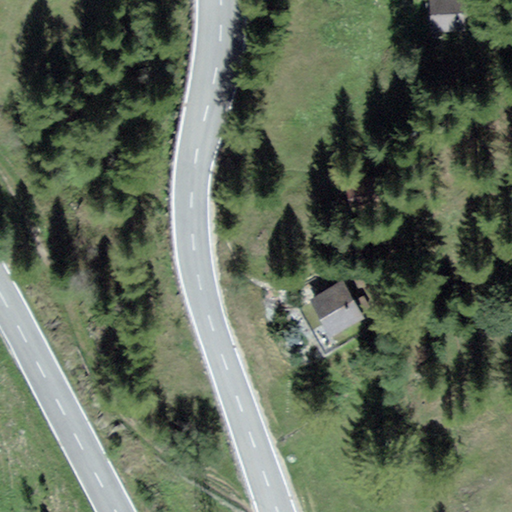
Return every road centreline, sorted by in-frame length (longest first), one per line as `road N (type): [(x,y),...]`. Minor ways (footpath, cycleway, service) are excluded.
road 1 (secondary): [(220,0),(190,227),(209,321),(276,511)]
road 2 (secondary): [(114,511),(0,297)]
